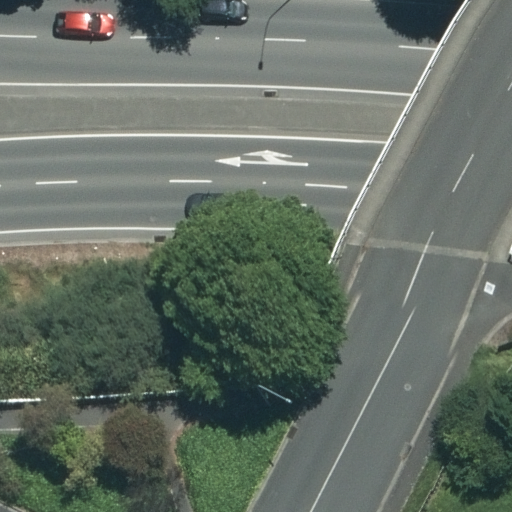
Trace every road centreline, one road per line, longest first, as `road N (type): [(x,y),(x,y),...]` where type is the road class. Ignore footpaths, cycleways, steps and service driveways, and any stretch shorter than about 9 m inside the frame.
road 1 (secondary): [(511,199),(222,179),(0,185)]
road 2 (secondary): [(0,32),(511,59)]
road 3 (residential): [(511,109),(310,511)]
